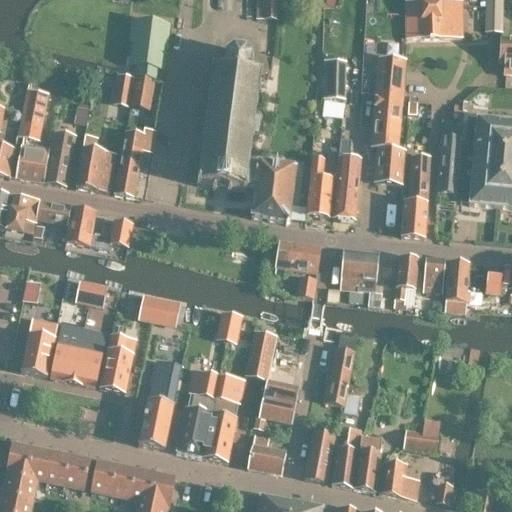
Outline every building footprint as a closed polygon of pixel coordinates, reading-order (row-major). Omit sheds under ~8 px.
[(256,0),(256,21),(278,21),(278,0),(256,0)] [(485,0),(485,8),(502,8),(501,0),(485,0)] [(461,2),(405,4),(406,41),(462,40),(461,2)] [(485,22),(485,34),(489,34),(501,34),(502,8),(485,8),(485,22)] [(155,68),(163,70),(169,27),(134,22),(128,65),(139,66),(137,77),(154,79),(155,68)] [(511,41),(499,41),(498,66),(503,66),(503,77),(511,77),(511,41)] [(196,184),(196,187),(200,188),(201,186),(212,188),(212,191),(230,193),(230,190),(242,192),(245,193),(246,190),(254,191),(257,167),(248,165),(250,152),(251,152),(251,149),(250,149),(252,136),(253,136),(254,134),(258,135),(260,119),(256,119),(256,117),(254,117),(256,104),(257,104),(258,101),(256,101),(258,88),(260,88),(260,85),(258,85),(259,79),(261,79),(261,77),(271,79),(273,64),(253,61),(252,60),(251,61),(246,55),(247,54),(245,53),(244,54),(235,52),(234,51),(232,52),(232,53),(227,58),(225,57),(224,58),(214,56),(212,69),(214,69),(212,79),(211,78),(210,82),(212,82),(210,95),(208,95),(208,97),(210,98),(208,111),(206,110),(206,113),(208,114),(206,126),(204,126),(204,129),(206,129),(204,142),(202,142),(202,145),(203,146),(202,158),(200,158),(199,161),(201,161),(199,174),(198,174),(197,177),(199,177),(198,184),(196,184)] [(405,65),(404,62),(379,60),(371,149),(378,150),(375,184),(401,186),(403,152),(397,151),(405,65)] [(323,73),(322,101),(344,102),(345,73),(323,73)] [(131,80),(118,78),(115,92),(129,94),(131,80)] [(130,108),(129,109),(149,113),(155,83),(135,79),(135,83),(130,108)] [(18,136),(38,140),(47,94),(27,90),(18,136)] [(324,119),(342,122),(344,107),(344,105),(326,103),(324,119)] [(14,152),(0,149),(0,134),(0,135),(4,110),(0,109),(0,178),(8,180),(14,152)] [(76,110),(74,125),(85,127),(88,112),(87,112),(77,110),(76,110)] [(460,144),(457,180),(462,181),(459,205),(468,206),(468,208),(511,211),(511,123),(476,120),(476,122),(467,121),(465,145),(460,144)] [(125,134),(114,197),(132,199),(141,153),(150,155),(154,133),(145,131),(144,138),(138,136),(125,134)] [(66,189),(75,138),(53,134),(44,185),(66,189)] [(441,137),(437,194),(454,196),(459,139),(441,137)] [(76,191),(109,196),(117,157),(95,152),(97,140),(85,138),(83,150),(84,150),(76,191)] [(340,143),(333,220),(355,222),(360,162),(349,161),(351,144),(340,143)] [(42,186),(42,184),(47,161),(49,150),(34,148),(34,149),(20,147),(19,157),(14,181),(42,186)] [(423,241),(429,160),(427,160),(410,159),(408,204),(403,203),(400,239),(423,241)] [(322,181),(324,163),(311,162),(306,217),(329,220),(333,182),(322,181)] [(257,167),(254,191),(250,220),(285,226),(285,227),(290,224),(289,222),(290,222),(296,172),(257,167)] [(0,229),(5,231),(11,198),(0,196),(0,229)] [(11,198),(5,231),(5,233),(6,234),(5,238),(20,242),(21,236),(22,237),(23,235),(33,237),(34,237),(35,227),(36,225),(37,225),(37,222),(66,227),(70,208),(11,198)] [(71,209),(64,244),(90,249),(109,252),(110,247),(129,251),(133,226),(115,223),(111,241),(93,237),(97,214),(71,209)] [(34,237),(33,237),(32,239),(41,241),(44,229),(35,227),(34,237)] [(290,272),(316,276),(320,250),(290,245),(290,246),(279,245),(275,270),(286,272),(286,275),(290,276),(290,272)] [(357,294),(360,254),(342,253),(339,292),(349,293),(348,304),(356,305),(357,294)] [(360,254),(357,294),(368,295),(367,308),(380,310),(381,296),(374,295),(378,256),(360,254)] [(414,292),(417,260),(399,258),(394,301),(395,301),(394,310),(398,310),(398,309),(405,309),(405,302),(404,302),(406,291),(414,292)] [(444,263),(425,261),(423,294),(441,296),(444,263)] [(469,265),(449,263),(446,303),(444,302),(443,315),(464,317),(466,305),(468,305),(469,294),(466,294),(469,265)] [(500,297),(502,277),(488,275),(486,295),(500,297)] [(297,299),(312,302),(315,282),(300,279),(297,299)] [(36,307),(40,287),(26,284),(22,304),(36,307)] [(88,308),(93,288),(79,285),(75,305),(88,308)] [(106,291),(93,288),(88,308),(102,310),(106,291)] [(151,324),(156,301),(142,298),(137,321),(151,324)] [(165,327),(170,304),(156,301),(151,324),(165,327)] [(226,345),(227,337),(231,317),(221,315),(215,343),(226,345)] [(237,339),(241,319),(231,317),(227,337),(237,339)] [(46,380),(57,327),(31,322),(20,375),(24,376),(46,380)] [(72,386),(83,331),(61,327),(50,381),(72,386)] [(83,331),(72,386),(94,390),(105,336),(83,331)] [(245,378),(266,383),(275,338),(254,334),(245,378)] [(344,409),(348,385),(354,355),(353,355),(356,337),(340,334),(337,351),(336,351),(330,379),(328,379),(323,404),(344,409)] [(110,337),(98,391),(124,397),(135,342),(110,337)] [(179,369),(156,365),(156,364),(155,363),(150,388),(154,389),(151,404),(147,404),(137,448),(163,453),(181,369),(179,368),(179,369)] [(201,461),(218,377),(193,372),(188,396),(189,396),(192,397),(188,413),(186,412),(185,412),(175,456),(201,461)] [(239,407),(244,383),(218,377),(201,461),(226,467),(235,422),(234,422),(232,421),(235,406),(237,406),(239,407)] [(298,391),(291,389),(267,383),(259,420),(290,427),(298,391)] [(348,385),(344,409),(343,415),(356,417),(362,388),(348,385)] [(440,424),(424,422),(422,434),(419,452),(436,454),(440,424)] [(337,450),(331,487),(352,491),(360,433),(350,431),(346,452),(337,450)] [(419,452),(422,434),(406,432),(403,450),(419,452)] [(324,485),(333,438),(313,434),(304,481),(324,485)] [(353,492),(374,496),(381,442),(381,440),(374,439),(374,441),(360,438),(353,492)] [(255,439),(248,471),(281,478),(285,455),(267,451),(268,442),(255,439)] [(25,480),(32,449),(12,445),(6,476),(25,480)] [(44,484),(51,453),(32,449),(25,480),(37,483),(44,484)] [(63,488),(70,457),(51,453),(44,484),(63,488)] [(70,457),(63,488),(83,492),(89,461),(70,457)] [(91,494),(110,498),(117,467),(97,463),(91,494)] [(129,502),(136,471),(117,467),(110,498),(129,502)] [(383,467),(379,496),(416,503),(418,483),(404,481),(405,469),(383,467)] [(148,506),(155,475),(136,471),(129,502),(136,503),(148,506)] [(155,475),(148,506),(167,510),(174,479),(155,475)] [(37,483),(25,480),(6,476),(2,495),(33,502),(37,483)] [(451,489),(438,487),(435,505),(448,508),(451,489)] [(477,511),(489,511),(493,494),(476,491),(473,506),(478,507),(477,511)] [(30,511),(33,502),(2,495),(0,504),(0,511),(30,511)] [(323,511),(324,509),(260,497),(256,511),(323,511)] [(166,511),(167,510),(148,506),(136,503),(134,511),(166,511)]
